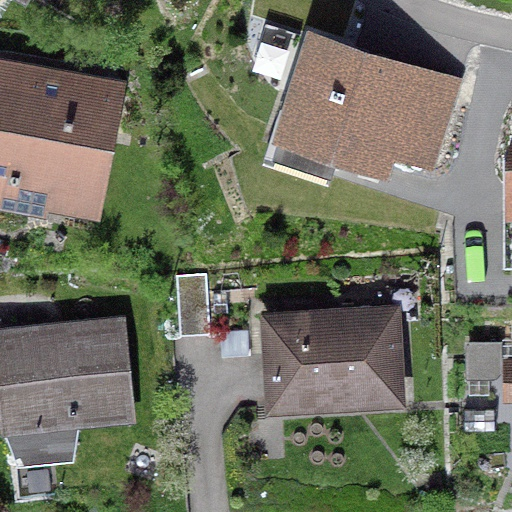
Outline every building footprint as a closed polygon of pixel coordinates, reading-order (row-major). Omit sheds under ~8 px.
[(390,67),(309,41),(282,125),(337,143),(334,153),(379,167),(384,152),(423,165),(444,102),(385,83),(390,67)] [(110,91),(0,69),(0,209),(43,218),(50,185),(91,193),(110,91)] [(203,275),(173,276),(176,336),(206,334),(203,275)] [(390,312),(264,319),(269,408),(395,400),(390,312)] [(116,328),(0,339),(0,384),(4,424),(124,413),(116,328)]
